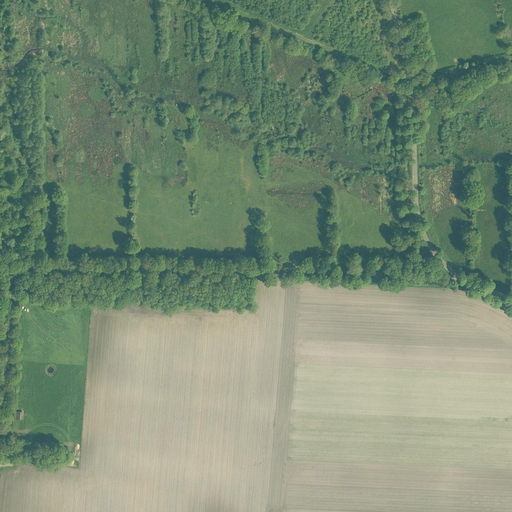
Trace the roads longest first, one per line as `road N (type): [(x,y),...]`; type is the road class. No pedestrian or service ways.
road 1 (track): [(401,272),(11,268)]
road 2 (tertiary): [(511,299),(453,271),(422,231),(410,85),(391,0)]
road 3 (track): [(205,0),(409,78)]
road 4 (track): [(0,406),(11,268)]
